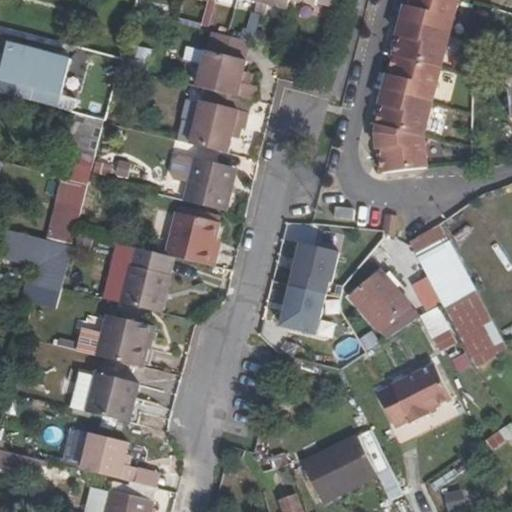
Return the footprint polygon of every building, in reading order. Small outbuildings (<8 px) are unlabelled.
[(261,0),(259,9),(265,10),(270,12),(273,2),(292,7),(297,8),(299,0),(307,0),(320,3),(320,0),(261,0)] [(459,0),(409,0),(409,1),(414,2),(413,7),(407,6),(403,21),(452,33),(459,0)] [(399,41),(396,56),(443,68),(452,33),(403,21),(399,36),(405,37),(404,42),(399,41)] [(208,52),(199,88),(253,101),(257,86),(248,84),(251,70),(253,63),(251,62),(255,43),(215,34),(211,52),(208,52)] [(9,45),(0,76),(0,94),(56,109),(70,61),(9,45)] [(443,68),(396,56),(392,70),(397,72),(395,76),(390,75),(386,90),(434,102),(443,68)] [(260,73),(251,70),(248,84),(257,86),(260,73)] [(382,110),(378,125),(380,125),(426,137),(434,102),(386,90),(382,105),(388,107),(387,111),(382,110)] [(205,103),(193,145),(230,154),(236,128),(246,130),(250,114),(205,103)] [(380,125),(378,133),(379,150),(384,149),(385,154),(380,155),(383,173),(428,167),(426,137),(380,125)] [(230,180),(233,168),(196,159),(195,162),(176,157),(170,161),(166,175),(169,181),(189,186),(184,202),(226,212),(234,181),(230,180)] [(61,177),(45,238),(74,246),(77,234),(89,184),(61,177)] [(175,213),(165,256),(177,259),(212,268),(217,249),(211,247),(214,236),(217,223),(175,213)] [(509,349),(443,226),(413,248),(477,366),(509,349)] [(7,257),(43,267),(45,261),(68,268),(74,246),(45,238),(15,231),(7,257)] [(219,238),(214,236),(211,247),(217,249),(219,238)] [(339,252),(302,242),(291,286),(328,295),(339,252)] [(163,314),(177,259),(165,256),(120,245),(116,262),(135,266),(125,304),(163,314)] [(68,268),(45,261),(43,267),(34,303),(58,310),(63,289),(68,268)] [(352,298),(381,331),(412,304),(383,272),(352,298)] [(328,295),(291,286),(282,326),(319,334),(328,295)] [(381,331),(389,339),(419,313),(412,304),(381,331)] [(110,316),(100,357),(143,368),(153,327),(110,316)] [(461,374),(475,366),(467,352),(453,360),(461,374)] [(382,391),(403,425),(422,413),(423,415),(440,405),(438,401),(461,387),(441,354),(382,391)] [(80,373),(71,408),(87,412),(96,377),(80,373)] [(96,377),(87,412),(130,423),(140,383),(97,373),(96,377)] [(70,427),(61,464),(80,469),(90,432),(70,427)] [(389,496),(404,489),(373,430),(304,465),(324,503),(378,476),(389,496)] [(90,432),(80,469),(132,482),(135,468),(127,465),(120,463),(122,454),(125,442),(90,432)] [(44,474),(47,461),(0,449),(0,468),(37,478),(39,473),(44,474)] [(120,463),(127,465),(129,455),(122,454),(120,463)] [(135,468),(132,482),(159,488),(163,475),(135,468)] [(449,480),(427,492),(437,511),(453,511),(462,508),(449,480)] [(112,492),(107,511),(152,511),(155,502),(112,492)] [(282,511),(306,511),(300,494),(279,501),(282,511)]
